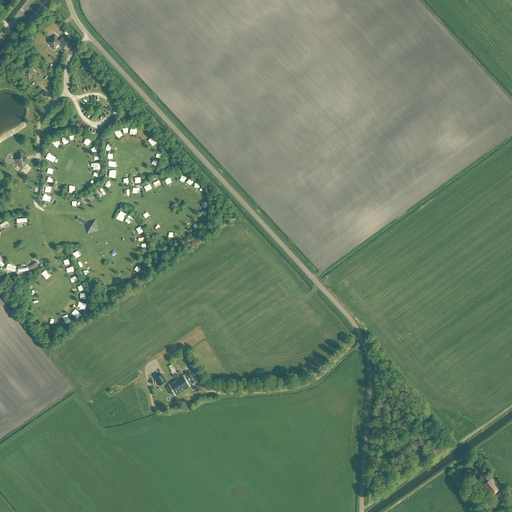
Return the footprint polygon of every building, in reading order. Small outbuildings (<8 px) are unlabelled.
[(45,42),(48,45),(50,44),(52,45),(50,47),(54,51),(61,45),(64,49),(69,44),(67,42),(70,40),(66,35),(63,38),(63,37),(59,41),(56,38),(58,37),(55,33),(45,42)] [(19,68),(23,72),(29,67),(25,63),(19,68)] [(30,66),(22,73),(29,80),(31,78),(30,76),(32,75),(33,76),(36,73),(30,66)] [(155,136),(149,140),(154,146),(159,142),(155,136)] [(20,150),(15,156),(16,163),(22,168),(27,161),(27,155),(20,150)] [(55,162),(58,156),(49,153),(47,159),(55,162)] [(125,221),(128,213),(121,210),(118,219),(125,221)] [(77,220),(86,225),(85,226),(87,234),(99,231),(96,219),(87,221),(88,222),(78,217),(77,220)] [(9,263),(7,268),(16,272),(18,266),(9,263)] [(79,319),(83,315),(79,310),(75,314),(79,319)] [(199,385),(197,382),(198,381),(193,373),(188,377),(188,378),(186,379),(184,376),(169,385),(176,396),(190,387),(190,386),(193,384),(195,387),(199,385)] [(167,382),(162,375),(156,379),(160,386),(167,382)] [(497,489),(498,488),(497,485),(495,487),(493,484),(495,483),(489,476),(481,483),(492,496),(498,490),(497,489)] [(475,487),(471,482),(465,487),(469,491),(475,487)]
